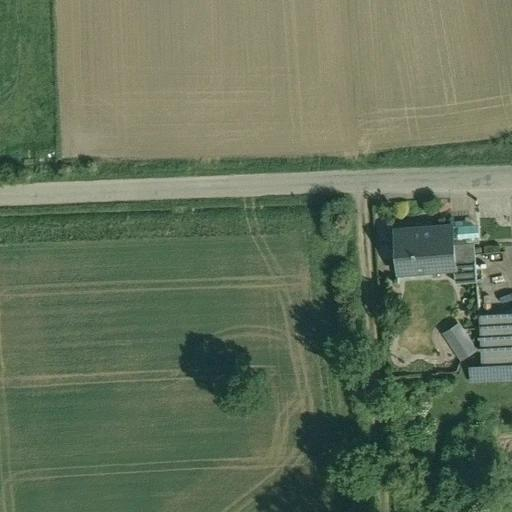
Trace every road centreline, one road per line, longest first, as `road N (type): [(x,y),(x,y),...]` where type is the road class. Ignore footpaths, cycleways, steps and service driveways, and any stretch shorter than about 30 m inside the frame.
road 1 (unclassified): [(0,193),(362,181)]
road 2 (residential): [(362,181),(511,177)]
